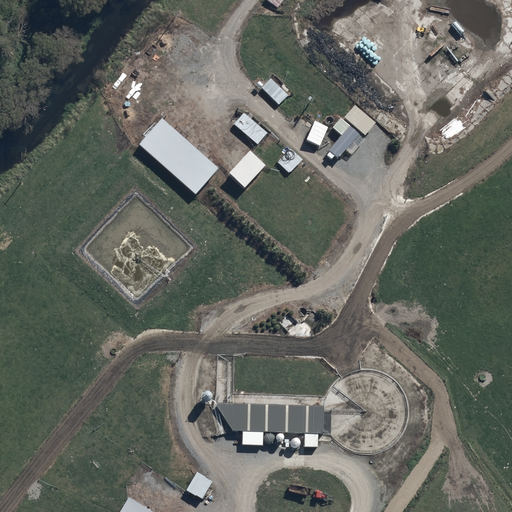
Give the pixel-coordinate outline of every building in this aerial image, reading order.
[(400,28),(379,50),(394,65),(415,43),(400,28)] [(268,80),(261,87),(278,104),(285,96),(268,80)] [(363,134),(372,123),(353,108),(344,119),(363,134)] [(246,111),(235,123),(257,143),(268,131),(246,111)] [(137,144),(194,194),(215,170),(159,120),(137,144)] [(328,126),(315,120),(306,138),(319,145),(328,126)] [(338,158),(360,133),(350,124),(325,152),(333,159),(336,155),(338,158)] [(290,147),(278,161),(290,172),(302,159),(290,147)] [(227,174),(243,189),(263,167),(247,152),(227,174)] [(318,404),(217,402),(233,435),(318,436),(318,404)] [(213,479),(196,470),(187,489),(203,498),(213,479)] [(159,511),(131,494),(119,511),(159,511)]
